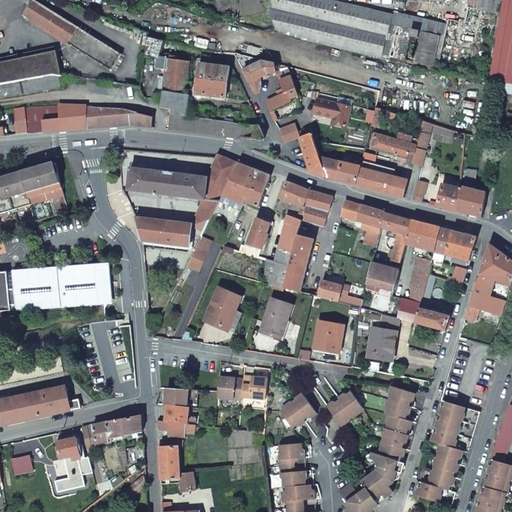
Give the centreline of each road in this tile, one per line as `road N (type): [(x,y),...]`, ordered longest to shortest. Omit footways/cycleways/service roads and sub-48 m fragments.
road 1 (residential): [(489,230),(403,493)]
road 2 (secondary): [(278,168),(489,230)]
road 3 (residential): [(143,345),(135,255),(99,200),(91,139)]
road 4 (residential): [(143,345),(346,372)]
road 5 (secondary): [(91,139),(183,143),(278,168)]
road 6 (residential): [(458,511),(511,351)]
road 7 (residential): [(0,435),(148,404)]
road 8 (residential): [(278,168),(266,125),(226,58)]
